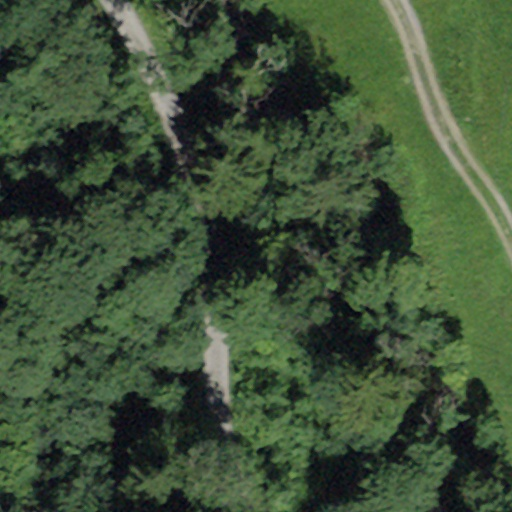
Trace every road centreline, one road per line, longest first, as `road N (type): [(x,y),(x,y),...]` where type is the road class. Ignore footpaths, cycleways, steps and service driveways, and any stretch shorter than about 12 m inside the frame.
road 1 (track): [(260,511),(212,362),(190,185),(109,0)]
road 2 (track): [(396,0),(444,132),(511,244)]
